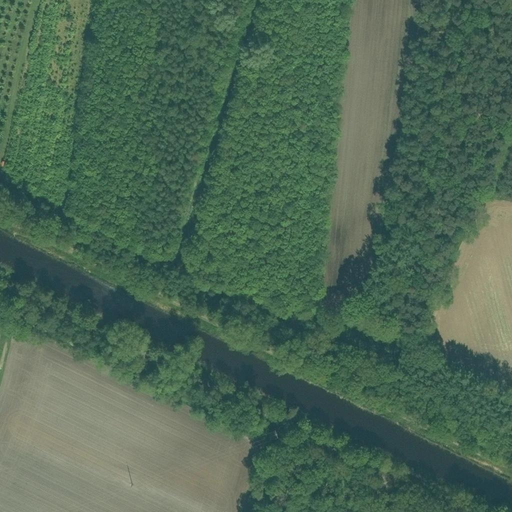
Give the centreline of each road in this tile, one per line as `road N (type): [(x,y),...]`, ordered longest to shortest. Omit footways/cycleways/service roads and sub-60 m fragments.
road 1 (track): [(0,212),(511,470)]
road 2 (unclassified): [(444,511),(0,291)]
